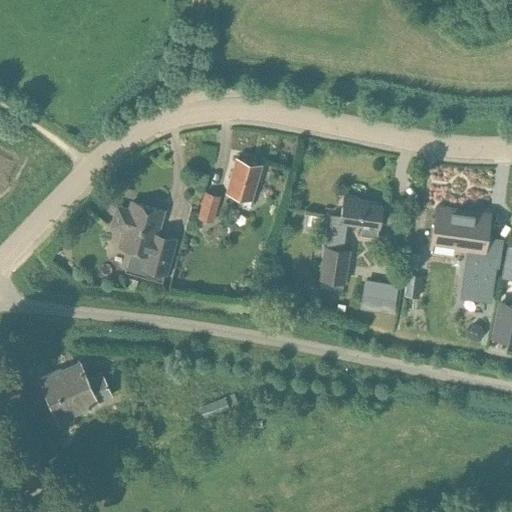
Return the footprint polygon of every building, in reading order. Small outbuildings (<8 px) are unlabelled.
[(261,164),(236,157),(226,192),(240,195),(237,205),(249,208),(261,164)] [(212,221),(219,196),(205,192),(198,217),(212,221)] [(325,247),(320,278),(344,282),(349,250),(343,249),(347,222),(362,224),(361,234),(377,237),(382,203),(359,200),(360,197),(344,195),(341,215),(336,215),(331,213),(326,247),(325,247)] [(162,282),(176,234),(175,233),(170,251),(152,246),(162,210),(132,202),(130,210),(117,206),(112,226),(124,230),(120,246),(149,254),(143,275),(125,270),(125,271),(162,282)] [(437,206),(431,248),(432,248),(433,240),(471,246),(471,251),(483,253),(489,213),(437,206)] [(465,254),(459,297),(491,301),(497,258),(483,256),(465,254)] [(398,286),(364,281),(359,311),(393,317),(398,286)] [(511,304),(499,302),(492,337),(511,340),(511,304)] [(402,319),(399,331),(406,333),(410,312),(404,311),(402,319)] [(112,395),(102,372),(87,379),(79,360),(40,378),(58,419),(112,395)] [(133,382),(126,385),(130,394),(137,391),(133,382)] [(234,394),(200,406),(205,419),(230,410),(229,408),(237,404),(234,394)] [(135,425),(133,425),(122,430),(131,451),(142,447),(143,447),(135,425)] [(22,510),(16,511),(44,511),(40,501),(22,510)]
